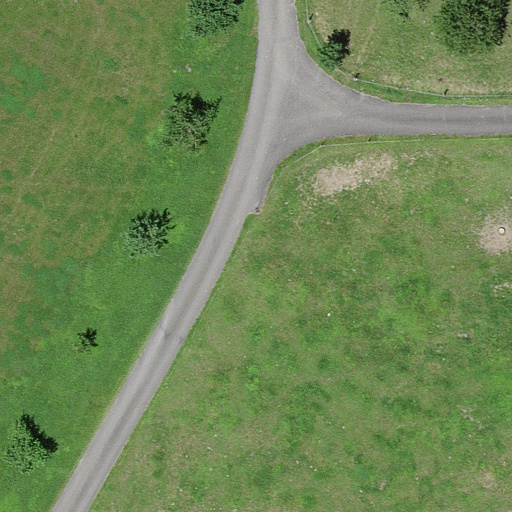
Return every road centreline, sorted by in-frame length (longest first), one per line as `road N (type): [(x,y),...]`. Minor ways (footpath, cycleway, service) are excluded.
road 1 (unclassified): [(81,511),(218,261),(276,106)]
road 2 (unclassified): [(276,106),(511,131)]
